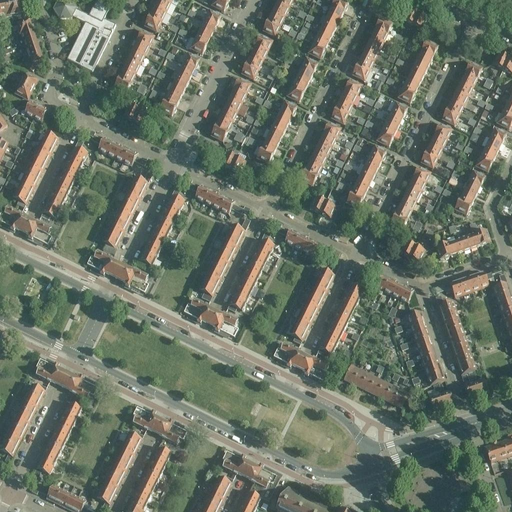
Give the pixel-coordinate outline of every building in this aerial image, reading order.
[(81,69),(98,33),(102,35),(101,37),(109,41),(116,26),(108,23),(107,24),(104,22),(112,6),(100,0),(97,0),(89,17),(77,11),(77,10),(71,0),(64,0),(59,0),(54,11),(60,21),(72,20),(73,19),(85,25),(67,62),(81,69)] [(166,15),(171,5),(159,0),(155,9),(166,15)] [(229,7),(228,5),(229,4),(220,0),(216,0),(212,8),(224,13),(226,10),(227,9),(229,7)] [(289,10),(294,1),(291,0),(279,0),(278,5),(289,10)] [(347,8),(349,4),(339,0),(336,0),(333,8),(344,14),(345,13),(346,12),(348,10),(347,8)] [(21,12),(19,3),(9,5),(11,17),(27,15),(26,11),(21,12)] [(11,17),(9,5),(0,6),(0,12),(1,19),(11,17)] [(284,20),(289,10),(278,5),(273,14),(284,20)] [(340,23),(344,14),(333,8),(328,18),(340,23)] [(162,24),(166,15),(155,9),(150,19),(162,24)] [(413,27),(419,16),(410,11),(404,22),(413,27)] [(217,28),(221,19),(210,13),(205,22),(217,28)] [(280,29),(284,20),(273,14),(268,23),(280,29)] [(423,32),(429,20),(419,16),(413,27),(423,32)] [(335,33),(340,23),(328,18),(323,27),(335,33)] [(157,34),(162,24),(150,19),(145,28),(157,34)] [(388,36),(393,26),(381,20),(379,24),(378,25),(376,27),(377,29),(376,30),(388,36)] [(212,38),(217,28),(205,22),(200,32),(212,38)] [(33,33),(30,23),(18,27),(21,37),(33,33)] [(275,39),(280,29),(268,23),(267,25),(266,25),(265,28),(265,29),(263,33),(275,39)] [(330,42),(335,33),(323,27),(318,37),(330,42)] [(383,45),(388,36),(376,30),(372,39),(383,45)] [(207,47),(212,38),(200,32),(196,41),(207,47)] [(36,43),(33,33),(21,37),(24,47),(36,43)] [(150,49),(154,39),(143,33),(141,37),(139,37),(138,40),(139,41),(138,43),(150,49)] [(325,52),(330,42),(318,37),(314,46),(325,52)] [(268,53),(273,44),(261,38),(256,48),(268,53)] [(379,55),(383,45),(372,39),(367,49),(379,55)] [(203,57),(207,47),(196,41),(191,51),(203,57)] [(40,52),(37,45),(36,43),(24,47),(27,56),(40,52)] [(145,58),(150,49),(138,43),(133,52),(145,58)] [(437,53),(438,49),(427,43),(422,53),(434,59),(435,57),(436,57),(437,54),(437,53)] [(325,55),(325,53),(325,52),(314,46),(309,56),(321,61),(323,57),(324,57),(325,55)] [(263,63),(268,53),(256,48),(251,57),(263,63)] [(374,64),(379,55),(367,49),(362,58),(374,64)] [(44,65),(43,62),(40,52),(27,56),(31,66),(28,71),(33,73),(36,68),(44,65)] [(140,67),(145,58),(133,52),(129,62),(140,67)] [(429,68),(434,59),(422,53),(418,62),(429,68)] [(503,72),(509,60),(499,55),(494,67),(503,72)] [(198,66),(200,62),(188,56),(184,65),(195,71),(196,70),(197,70),(199,67),(198,66)] [(259,72),(263,63),(251,57),(247,66),(259,72)] [(369,73),(374,64),(362,58),(358,68),(369,73)] [(511,76),(511,61),(509,60),(503,72),(511,76)] [(314,76),(318,66),(307,61),(302,70),(314,76)] [(136,77),(140,67),(129,62),(124,71),(136,77)] [(424,77),(429,68),(418,62),(413,72),(424,77)] [(191,81),(195,71),(184,65),(179,75),(191,81)] [(478,80),(482,71),(471,65),(469,69),(467,69),(466,72),(467,73),(466,75),(478,80)] [(254,82),(259,72),(247,66),(242,76),(254,82)] [(365,83),(369,73),(358,68),(357,69),(356,69),(354,72),(355,73),(353,77),(365,83)] [(309,85),(314,76),(302,70),(297,80),(309,85)] [(131,86),(136,77),(124,71),(119,80),(131,86)] [(420,87),(424,77),(413,72),(408,81),(420,87)] [(186,90),(191,81),(179,75),(174,84),(186,90)] [(473,90),(478,80),(466,75),(461,84),(473,90)] [(32,91),(37,82),(26,76),(21,86),(32,91)] [(126,96),(131,86),(119,80),(119,82),(117,82),(116,85),(117,86),(115,90),(126,96)] [(304,95),(309,85),(297,80),(293,89),(304,95)] [(247,96),(251,87),(240,81),(238,85),(236,85),(235,88),(236,89),(235,91),(247,96)] [(415,96),(420,87),(408,81),(404,90),(415,96)] [(358,98),(362,88),(351,82),(346,92),(358,98)] [(181,99),(186,90),(174,84),(170,94),(181,99)] [(468,99),(473,90),(461,84),(457,93),(468,99)] [(28,101),(32,91),(21,86),(16,95),(28,101)] [(300,104),(304,95),(293,89),(288,99),(300,104)] [(415,99),(414,98),(415,96),(404,90),(399,100),(410,106),(412,102),(414,102),(415,99)] [(242,106),(247,96),(235,91),(230,100),(242,106)] [(353,107),(358,98),(346,92),(341,101),(353,107)] [(464,109),(468,99),(457,93),(452,103),(464,109)] [(177,109),(181,99),(170,94),(165,103),(177,109)] [(156,104),(163,107),(165,101),(158,98),(156,104)] [(237,115),(242,106),(230,100),(226,110),(237,115)] [(348,117),(353,107),(341,101),(336,111),(348,117)] [(34,120),(40,108),(36,106),(36,105),(32,103),(26,116),(34,120)] [(177,112),(176,110),(177,109),(165,103),(160,113),(172,118),(174,114),(175,114),(177,112)] [(459,118),(464,109),(452,103),(447,112),(459,118)] [(295,113),(297,109),(285,104),(281,113),(292,119),(293,118),(294,117),(296,115),(295,113)] [(403,120),(408,111),(396,105),(392,115),(403,120)] [(134,123),(140,112),(130,107),(124,119),(134,123)] [(511,120),(511,108),(507,107),(502,116),(511,120)] [(42,124),(49,111),(45,109),(44,110),(40,108),(34,120),(42,124)] [(232,125),(237,115),(226,110),(221,119),(232,125)] [(343,126),(348,117),(336,111),(332,120),(343,126)] [(143,128),(149,116),(140,112),(134,123),(143,128)] [(454,127),(459,118),(447,112),(447,114),(445,114),(444,117),(445,118),(443,122),(454,127)] [(288,128),(292,119),(281,113),(276,123),(288,128)] [(399,130),(403,120),(392,115),(387,124),(399,130)] [(509,131),(511,126),(511,120),(502,116),(498,125),(509,131)] [(228,134),(232,125),(221,119),(216,128),(228,134)] [(283,138),(288,128),(276,123),(271,132),(283,138)] [(394,139),(399,130),(387,124),(382,133),(394,139)] [(336,141),(341,131),(329,125),(327,129),(326,130),(325,132),(325,134),(325,135),(336,141)] [(447,142),(452,133),(440,127),(435,136),(447,142)] [(223,144),(228,134),(216,128),(215,130),(214,130),(213,133),(213,134),(211,138),(223,144)] [(262,137),(264,132),(254,128),(252,133),(262,137)] [(502,146),(507,136),(495,131),(491,140),(502,146)] [(278,147),(283,138),(271,132),(267,142),(278,147)] [(389,149),(394,139),(382,133),(378,143),(389,149)] [(57,146),(59,142),(46,135),(42,144),(54,150),(56,145),(57,146)] [(331,150),(336,141),(325,135),(320,144),(331,150)] [(442,152),(447,142),(435,136),(431,146),(442,152)] [(115,160),(122,147),(118,145),(118,146),(109,142),(110,141),(106,139),(104,142),(102,147),(99,152),(115,160)] [(497,155),(502,146),(491,140),(486,150),(497,155)] [(0,151),(5,154),(9,146),(0,141),(0,151)] [(274,157),(278,147),(267,142),(262,151),(274,157)] [(52,154),(54,150),(42,144),(38,152),(51,158),(53,154),(52,154)] [(327,160),(331,150),(320,144),(315,154),(327,160)] [(438,161),(442,152),(431,146),(426,155),(438,161)] [(123,164),(130,152),(125,150),(126,149),(122,147),(115,160),(123,164)] [(385,158),(387,154),(375,148),(370,158),(382,163),(383,162),(384,162),(385,159),(385,158)] [(80,152),(75,150),(73,154),(74,154),(72,158),(84,164),(88,156),(80,152)] [(493,165),(497,155),(486,150),(481,159),(493,165)] [(274,159),(273,158),(274,157),(262,151),(257,160),(269,166),(271,162),(272,162),(274,159)] [(49,162),(51,158),(38,152),(34,160),(46,166),(48,162),(49,162)] [(134,163),(137,158),(138,155),(134,153),(134,154),(130,152),(123,164),(132,168),(134,163)] [(322,169),(327,160),(315,154),(311,163),(322,169)] [(231,171),(237,160),(227,155),(221,166),(231,171)] [(433,170),(438,161),(426,155),(421,165),(433,170)] [(80,172),(84,164),(72,158),(69,162),(68,162),(67,166),(80,172)] [(377,173),(382,163),(370,158),(366,167),(377,173)] [(488,174),(493,165),(481,159),(476,169),(488,174)] [(44,170),(46,166),(34,160),(30,168),(43,174),(45,170),(44,170)] [(240,176),(246,164),(237,160),(231,171),(240,176)] [(318,178),(322,169),(311,163),(306,173),(318,178)] [(76,181),(80,172),(67,166),(65,170),(66,170),(64,174),(76,181)] [(373,182),(377,173),(366,167),(361,176),(373,182)] [(41,178),(43,174),(30,168),(26,176),(38,182),(40,178),(41,178)] [(426,185),(431,176),(419,170),(417,174),(416,174),(414,177),(415,178),(414,179),(426,185)] [(313,188),(318,178),(306,173),(305,174),(304,174),(302,177),(303,178),(301,182),(313,188)] [(72,189),(76,181),(64,174),(61,179),(60,178),(59,182),(72,189)] [(481,189),(486,179),(474,174),(469,183),(481,189)] [(36,186),(38,182),(26,176),(22,184),(35,190),(37,187),(36,186)] [(368,192),(373,182),(361,176),(356,186),(368,192)] [(421,195),(426,185),(414,179),(410,189),(421,195)] [(148,186),(143,184),(136,180),(132,188),(144,194),(146,190),(147,190),(149,186),(148,186)] [(68,197),(72,189),(59,182),(57,186),(58,186),(56,191),(68,197)] [(476,198),(481,189),(469,183),(464,193),(476,198)] [(33,194),(35,190),(22,184),(18,192),(30,198),(32,194),(33,194)] [(363,201),(368,192),(356,186),(352,195),(363,201)] [(204,204),(210,192),(206,190),(207,189),(203,187),(201,190),(199,195),(196,200),(204,204)] [(142,198),(144,194),(132,188),(128,196),(141,203),(143,199),(142,198)] [(417,204),(421,195),(410,189),(405,198),(417,204)] [(64,205),(68,197),(56,191),(53,195),(53,194),(51,198),(64,205)] [(28,202),(30,198),(18,192),(14,200),(19,203),(26,206),(27,207),(29,203),(28,202)] [(212,208),(219,195),(215,193),(215,194),(210,192),(204,204),(212,208)] [(471,208),(476,198),(464,193),(460,202),(471,208)] [(221,212),(227,200),(222,198),(223,197),(219,195),(212,208),(221,212)] [(363,204),(363,203),(363,201),(352,195),(347,205),(359,211),(361,207),(362,206),(363,204)] [(139,206),(141,203),(128,196),(124,204),(136,210),(138,206),(139,206)] [(177,200),(172,198),(172,197),(170,201),(171,202),(169,206),(181,212),(185,204),(177,200)] [(60,213),(64,205),(51,198),(49,202),(50,202),(48,207),(60,213)] [(412,213),(417,204),(405,198),(400,208),(412,213)] [(320,216),(326,204),(317,199),(311,211),(320,216)] [(231,211),(234,206),(235,203),(231,201),(231,202),(227,200),(221,212),(229,216),(231,211)] [(471,210),(471,209),(471,208),(460,202),(455,212),(467,217),(469,213),(470,213),(471,210)] [(134,214),(136,210),(124,204),(120,212),(133,219),(135,215),(134,214)] [(330,220),(336,209),(326,204),(320,216),(330,220)] [(176,220),(181,212),(169,206),(166,210),(165,210),(164,214),(176,220)] [(56,221),(60,213),(48,207),(46,211),(45,210),(43,214),(43,215),(50,218),(56,221)] [(407,223),(412,213),(400,208),(396,217),(407,223)] [(52,231),(41,226),(41,225),(38,223),(37,224),(31,221),(23,217),(23,216),(22,215),(20,214),(19,215),(8,210),(5,216),(2,214),(0,217),(0,223),(3,225),(2,228),(14,234),(16,231),(24,235),(30,238),(29,241),(41,247),(43,244),(48,247),(52,239),(48,237),(52,231)] [(131,222),(133,219),(120,212),(116,220),(128,226),(130,222),(131,222)] [(172,228),(176,220),(164,214),(162,218),(163,218),(161,222),(172,228)] [(402,232),(407,223),(396,217),(395,219),(393,219),(392,221),(393,223),(391,227),(402,232)] [(126,230),(128,226),(116,220),(112,228),(125,235),(127,231),(126,230)] [(168,236),(172,228),(161,222),(158,226),(157,226),(156,230),(168,236)] [(123,239),(125,235),(112,228),(108,236),(120,242),(122,238),(123,239)] [(245,234),(240,232),(233,228),(228,236),(241,242),(243,238),(244,238),(246,234),(245,234)] [(164,244),(168,236),(156,230),(154,234),(155,234),(153,238),(164,244)] [(294,249),(300,236),(296,234),(296,233),(292,231),(291,234),(288,239),(286,245),(294,249)] [(491,245),(489,240),(486,232),(476,236),(481,248),(491,245)] [(118,246),(120,242),(108,236),(103,244),(107,246),(117,251),(119,247),(118,246)] [(239,246),(241,242),(228,236),(224,244),(238,250),(240,247),(239,246)] [(302,253),(309,239),(305,238),(304,239),(300,236),(294,249),(302,253)] [(481,248),(476,236),(466,239),(471,251),(481,248)] [(160,252),(164,244),(153,238),(150,243),(149,242),(148,246),(160,252)] [(310,257),(316,244),(312,242),(312,241),(309,239),(302,253),(310,257)] [(471,251),(466,239),(456,242),(461,255),(471,251)] [(267,245),(262,242),(261,242),(259,246),(260,246),(258,251),(270,257),(274,248),(267,245)] [(461,255),(456,242),(446,246),(451,258),(461,255)] [(236,254),(238,250),(224,244),(220,252),(233,258),(235,254),(236,254)] [(321,255),(323,250),(325,248),(321,246),(320,247),(316,244),(310,257),(318,261),(321,255)] [(410,260),(416,248),(406,244),(400,255),(410,260)] [(117,252),(118,251),(117,251),(107,246),(105,252),(115,257),(117,252)] [(156,260),(160,252),(148,246),(146,250),(147,250),(145,254),(156,260)] [(451,258),(446,246),(436,249),(441,261),(445,260),(446,261),(449,260),(449,259),(451,258)] [(420,265),(425,253),(416,248),(410,260),(420,265)] [(266,265),(270,257),(258,251),(256,255),(255,254),(253,258),(266,265)] [(231,262),(233,258),(220,252),(216,260),(230,267),(232,263),(231,262)] [(148,279),(138,274),(138,273),(134,271),(134,272),(123,267),(112,262),(113,261),(109,259),(98,254),(95,260),(92,259),(87,267),(93,269),(92,272),(104,278),(105,276),(117,281),(127,286),(126,289),(138,295),(140,292),(145,295),(149,287),(145,285),(148,279)] [(152,268),(156,260),(145,254),(143,259),(142,258),(140,262),(147,265),(146,266),(152,268)] [(262,273),(266,265),(253,258),(251,262),(252,262),(250,267),(262,273)] [(228,270),(230,267),(216,260),(212,268),(225,274),(227,270),(228,270)] [(144,271),(146,266),(147,265),(140,262),(139,262),(136,267),(144,271)] [(258,281),(262,273),(250,267),(248,271),(247,270),(245,274),(258,281)] [(223,278),(225,274),(212,268),(208,276),(222,283),(224,279),(223,278)] [(335,278),(330,276),(322,272),(318,280),(330,286),(332,282),(333,282),(335,279),(335,278)] [(254,289),(258,281),(245,274),(243,278),(244,279),(242,283),(254,289)] [(487,282),(486,277),(484,274),(480,275),(481,276),(476,278),(481,290),(489,288),(487,282)] [(220,287),(222,283),(208,276),(204,284),(217,290),(219,286),(220,287)] [(384,293),(390,281),(385,279),(386,278),(382,276),(380,279),(378,283),(375,289),(384,293)] [(481,290),(476,278),(472,279),(471,278),(467,279),(472,293),(481,290)] [(472,293),(467,279),(463,281),(464,282),(459,283),(463,296),(472,293)] [(328,290),(330,286),(318,280),(314,288),(327,295),(329,291),(328,290)] [(392,297),(398,284),(394,282),(394,283),(390,281),(384,293),(392,297)] [(250,297),(254,289),(242,283),(240,287),(239,287),(237,290),(250,297)] [(463,296),(459,283),(455,285),(454,284),(450,285),(451,289),(453,294),(455,299),(463,296)] [(215,294),(217,290),(204,284),(200,292),(205,295),(213,299),(214,299),(216,295),(215,294)] [(400,301),(406,289),(402,287),(402,286),(398,284),(392,297),(400,301)] [(510,294),(508,290),(509,289),(508,285),(502,287),(494,290),(497,298),(510,294)] [(356,289),(351,286),(349,290),(350,291),(348,295),(360,301),(364,293),(356,289)] [(325,299),(327,295),(314,288),(310,296),(322,302),(324,298),(325,299)] [(408,305),(414,292),(410,290),(410,291),(406,289),(400,301),(408,305)] [(246,305),(250,297),(237,290),(235,294),(236,295),(234,299),(246,305)] [(511,302),(511,298),(511,299),(510,294),(497,298),(500,307),(511,302)] [(210,304),(213,299),(205,295),(202,300),(210,304)] [(356,309),(360,301),(348,295),(346,299),(345,299),(343,302),(356,309)] [(320,307),(322,302),(310,296),(306,304),(319,311),(321,307),(320,307)] [(444,307),(441,298),(436,299),(439,309),(444,307)] [(242,313),(246,305),(234,299),(232,303),(231,303),(229,307),(230,307),(238,311),(242,313)] [(238,323),(227,318),(227,317),(224,316),(223,317),(221,316),(218,314),(209,310),(210,308),(206,307),(195,302),(192,308),(188,306),(184,314),(190,317),(188,320),(201,326),(202,323),(211,328),(217,330),(215,333),(228,339),(229,337),(234,339),(239,331),(235,329),(238,323)] [(352,317),(356,309),(343,302),(341,306),(342,307),(340,311),(352,317)] [(511,312),(511,302),(500,307),(503,316),(511,312)] [(41,315),(45,306),(38,303),(34,312),(41,315)] [(317,315),(319,311),(306,304),(302,312),(314,318),(316,314),(317,315)] [(444,307),(439,309),(438,309),(440,313),(441,312),(442,317),(455,313),(452,304),(444,307)] [(348,325),(352,317),(340,311),(338,315),(337,315),(335,319),(348,325)] [(312,323),(314,318),(302,312),(298,321),(311,327),(313,323),(312,323)] [(511,321),(511,312),(503,316),(506,324),(511,321)] [(458,321),(455,313),(442,317),(444,321),(443,322),(444,326),(458,321)] [(424,323),(422,319),(424,318),(422,314),(408,319),(411,328),(424,323)] [(344,333),(348,325),(335,319),(333,322),(334,323),(332,327),(344,333)] [(309,331),(311,327),(298,321),(294,329),(306,335),(308,330),(309,331)] [(461,330),(458,321),(444,326),(446,330),(447,330),(448,334),(461,330)] [(428,331),(427,327),(425,328),(424,323),(411,328),(414,336),(428,331)] [(340,341),(344,333),(332,327),(330,331),(329,331),(327,335),(340,341)] [(304,339),(306,335),(294,329),(290,337),(296,340),(302,343),(303,343),(305,339),(304,339)] [(464,338),(461,330),(448,334),(450,338),(449,339),(450,343),(464,338)] [(430,340),(428,336),(429,335),(428,331),(414,336),(417,345),(430,340)] [(336,349),(340,341),(327,335),(325,339),(326,339),(324,343),(336,349)] [(467,347),(464,338),(450,343),(451,347),(453,347),(454,351),(467,347)] [(434,348),(432,344),(431,345),(430,340),(417,345),(420,353),(434,348)] [(332,358),(336,349),(324,343),(322,348),(321,347),(319,351),(320,351),(326,355),(332,358)] [(328,368),(317,362),(314,360),(313,361),(307,358),(299,354),(299,353),(296,351),(295,352),(285,346),(282,353),(278,351),(274,359),(279,362),(278,364),(291,370),(292,368),(301,372),(306,375),(305,378),(317,384),(319,381),(324,384),(328,376),(325,374),(328,368)] [(470,355),(467,347),(454,351),(456,356),(454,356),(456,360),(470,355)] [(436,357),(434,353),(435,353),(434,348),(420,353),(423,362),(436,357)] [(473,364),(470,355),(456,360),(457,364),(458,364),(460,368),(473,364)] [(439,366),(438,361),(437,362),(436,357),(423,362),(426,370),(439,366)] [(99,387),(81,378),(80,381),(70,376),(58,371),(60,368),(47,361),(46,364),(40,361),(39,362),(40,362),(37,369),(36,368),(36,369),(40,371),(37,378),(38,379),(38,378),(42,380),(48,383),(48,384),(51,385),(52,384),(63,390),(73,395),(73,396),(76,398),(76,397),(87,403),(90,396),(94,398),(99,387)] [(476,372),(473,364),(460,368),(461,373),(460,373),(462,377),(476,372)] [(441,374),(440,370),(441,370),(439,366),(426,370),(428,379),(441,374)] [(353,386),(360,372),(352,368),(345,382),(353,386)] [(361,390),(368,376),(360,372),(353,386),(361,390)] [(445,383),(444,378),(443,379),(441,374),(428,379),(431,387),(445,383)] [(369,394),(376,380),(368,376),(361,390),(369,394)] [(377,398),(384,384),(376,380),(369,394),(377,398)] [(489,394),(485,382),(475,385),(479,398),(489,394)] [(385,402),(392,388),(384,384),(377,398),(385,402)] [(479,398),(475,385),(465,389),(469,401),(479,398)] [(46,394),(45,394),(38,390),(33,388),(29,396),(41,402),(43,398),(44,398),(46,394)] [(393,406),(400,392),(392,388),(385,402),(393,406)] [(415,401),(413,400),(415,396),(410,394),(409,396),(400,392),(393,406),(402,410),(405,404),(412,408),(415,401)] [(454,406),(450,394),(440,397),(444,410),(454,406)] [(39,406),(41,402),(29,396),(25,404),(38,410),(40,407),(39,406)] [(444,410),(440,397),(430,401),(434,413),(444,410)] [(36,414),(38,410),(25,404),(21,412),(33,418),(35,414),(36,414)] [(78,420),(82,412),(69,405),(67,410),(68,410),(66,414),(78,420)] [(183,429),(171,423),(170,425),(163,422),(159,420),(155,418),(157,416),(144,409),(143,412),(137,409),(133,418),(137,419),(134,426),(145,431),(144,432),(148,433),(148,432),(156,436),(163,439),(162,440),(166,442),(177,447),(180,441),(184,442),(188,434),(182,432),(183,429)] [(31,422),(33,418),(21,412),(17,420),(30,427),(32,423),(31,422)] [(74,428),(78,420),(66,414),(64,419),(63,418),(61,422),(74,428)] [(28,431),(30,427),(17,420),(13,428),(25,434),(27,430),(28,431)] [(70,436),(74,428),(61,422),(59,426),(60,426),(58,430),(70,436)] [(23,438),(25,434),(13,428),(9,436),(22,443),(24,439),(23,438)] [(66,445),(70,436),(58,430),(56,435),(55,434),(53,438),(66,445)] [(20,447),(22,443),(9,436),(5,444),(17,450),(19,446),(20,447)] [(142,442),(135,438),(130,436),(126,444),(138,450),(140,446),(141,446),(143,442),(142,442)] [(62,453),(66,445),(53,438),(51,442),(52,442),(50,447),(62,453)] [(511,442),(511,439),(509,440),(509,441),(503,444),(508,458),(511,456),(511,442)] [(15,455),(17,450),(5,444),(1,453),(8,456),(13,459),(14,459),(16,455),(15,455)] [(136,454),(138,450),(126,444),(122,452),(135,458),(137,455),(136,454)] [(508,458),(503,444),(497,446),(496,444),(494,445),(500,463),(501,462),(501,460),(508,458)] [(500,463),(494,445),(491,446),(492,447),(485,449),(490,464),(498,461),(498,463),(500,463)] [(58,461),(62,453),(50,447),(48,451),(47,450),(45,454),(58,461)] [(166,454),(159,450),(158,450),(156,454),(157,454),(155,459),(168,465),(172,456),(166,454)] [(133,462),(135,458),(122,452),(118,460),(130,466),(132,462),(133,462)] [(54,469),(58,461),(45,454),(43,458),(44,459),(42,463),(54,469)] [(268,504),(282,478),(261,467),(259,470),(252,466),(245,463),(246,460),(234,454),(232,457),(227,454),(223,462),(227,464),(224,470),(235,476),(238,478),(238,476),(246,480),(252,484),(252,485),(254,486),(249,495),(261,501),(268,504)] [(164,473),(168,465),(155,459),(153,463),(152,462),(150,466),(164,473)] [(128,470),(130,466),(118,460),(114,468),(127,475),(129,471),(128,470)] [(50,477),(54,469),(42,463),(40,467),(39,466),(37,470),(37,471),(42,473),(50,477)] [(160,481),(164,473),(150,466),(148,470),(149,471),(147,475),(160,481)] [(125,478),(127,475),(114,468),(110,476),(122,482),(124,478),(125,478)] [(156,489),(160,481),(147,475),(145,479),(144,478),(142,482),(156,489)] [(120,486),(122,482),(110,476),(106,484),(119,491),(121,487),(120,486)] [(232,486),(224,483),(219,480),(215,488),(227,494),(229,490),(230,490),(232,486)] [(152,497),(156,489),(142,482),(140,486),(141,487),(139,491),(152,497)] [(117,495),(119,491),(106,484),(102,492),(114,498),(116,494),(117,495)] [(56,504),(62,492),(54,488),(51,493),(49,498),(47,501),(51,503),(52,502),(56,504)] [(225,498),(227,494),(215,488),(211,496),(224,503),(226,499),(225,498)] [(333,511),(289,490),(277,511),(333,511)] [(148,505),(152,497),(139,491),(137,495),(136,495),(134,498),(148,505)] [(63,509),(70,496),(62,492),(56,504),(60,506),(60,507),(63,509)] [(112,502),(114,498),(102,492),(98,500),(105,504),(110,507),(111,507),(113,503),(112,502)] [(257,509),(261,501),(249,495),(248,494),(246,498),(247,499),(245,503),(257,509)] [(71,511),(72,511),(78,500),(70,496),(63,509),(67,511),(68,510),(71,511)] [(222,507),(224,503),(211,496),(207,504),(219,510),(221,506),(222,507)] [(141,511),(144,511),(148,505),(134,498),(133,502),(134,503),(131,507),(141,511)] [(82,511),(84,509),(86,504),(78,500),(72,511),(82,511)] [(274,511),(275,511),(279,505),(274,502),(270,510),(274,511)] [(243,511),(255,511),(257,509),(245,503),(243,507),(242,507),(240,510),(243,511)]
